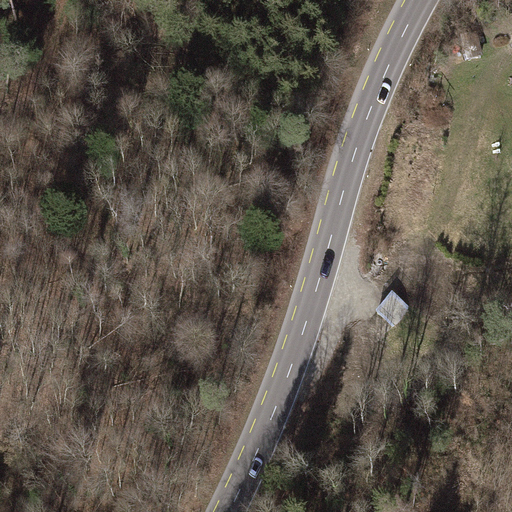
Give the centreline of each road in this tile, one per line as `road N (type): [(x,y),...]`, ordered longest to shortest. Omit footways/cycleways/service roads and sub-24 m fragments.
road 1 (secondary): [(230,511),(288,382),(355,154),(423,0)]
road 2 (track): [(62,0),(33,80),(0,125)]
